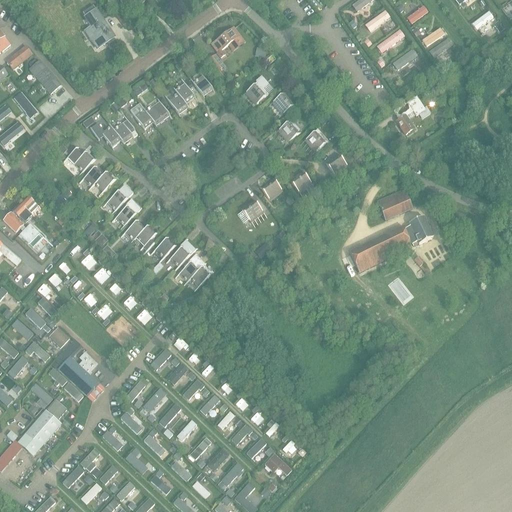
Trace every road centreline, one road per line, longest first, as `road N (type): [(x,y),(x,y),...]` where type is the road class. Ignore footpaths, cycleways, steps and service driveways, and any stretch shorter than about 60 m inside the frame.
road 1 (unclassified): [(511,215),(465,208),(414,186),(237,0)]
road 2 (residential): [(193,219),(266,166),(229,114),(218,114),(134,176)]
road 3 (residential): [(64,122),(229,0)]
road 4 (unknown): [(139,357),(256,467)]
road 5 (unknown): [(102,403),(216,511)]
road 6 (unknown): [(87,429),(174,511)]
